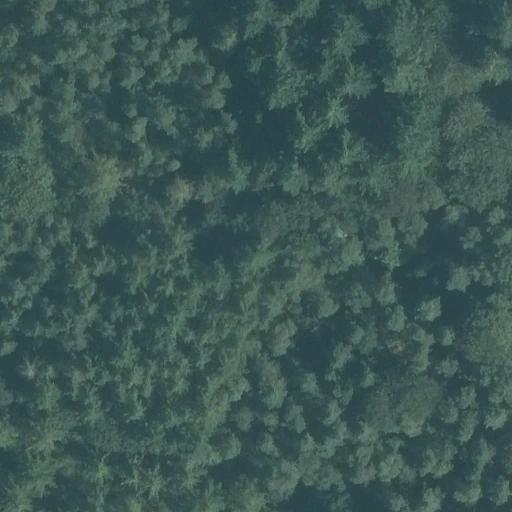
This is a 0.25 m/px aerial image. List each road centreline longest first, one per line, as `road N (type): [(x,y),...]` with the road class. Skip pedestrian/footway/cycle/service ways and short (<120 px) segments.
road 1 (track): [(411,0),(456,144),(325,186),(247,192),(169,191),(0,162)]
road 2 (track): [(456,144),(511,305)]
